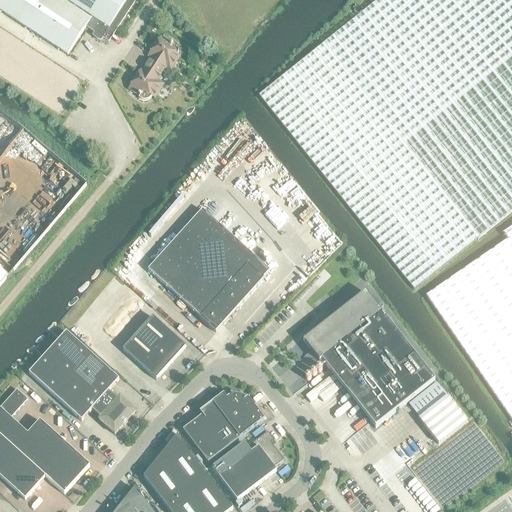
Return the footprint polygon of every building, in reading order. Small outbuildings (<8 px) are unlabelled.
[(86,27),(108,42),(135,0),(0,0),(0,11),(68,56),(86,27)] [(511,0),(378,0),(259,96),(415,290),(511,212),(511,0)] [(173,43),(172,44),(171,44),(170,45),(160,39),(155,47),(156,48),(153,51),(153,50),(149,56),(152,58),(149,63),(163,72),(166,67),(171,60),(173,61),(175,58),(177,55),(178,51),(177,47),(175,44),(173,43)] [(151,98),(152,96),(155,91),(153,90),(158,83),(156,82),(163,72),(149,63),(143,73),(141,72),(137,77),(138,78),(136,81),(135,80),(130,88),(139,95),(138,96),(139,97),(138,99),(140,100),(143,101),(146,101),(149,100),(151,98)] [(269,273),(202,212),(148,271),(200,318),(199,319),(215,334),(231,317),(232,319),(237,313),(235,312),(264,280),(263,280),(269,273)] [(511,227),(503,233),(507,240),(426,296),(511,421),(511,227)] [(375,429),(435,382),(365,294),(306,341),(305,341),(303,343),(320,363),(322,362),(375,429)] [(156,381),(186,348),(153,318),(123,351),(156,381)] [(99,421),(115,435),(135,412),(119,398),(117,401),(108,393),(119,381),(66,333),(29,375),(81,422),(92,411),(101,419),(99,421)] [(0,408),(0,437),(46,478),(64,495),(90,467),(40,422),(28,436),(10,420),(28,400),(17,390),(0,408)] [(241,398),(243,397),(241,396),(239,396),(237,395),(235,395),(234,395),(232,395),(230,395),(231,397),(226,401),(223,397),(224,397),(223,395),(199,414),(201,417),(183,431),(207,464),(264,421),(248,399),(244,402),(241,398)] [(252,453),(219,478),(237,502),(277,472),(274,469),(284,461),(271,444),(274,441),(268,433),(248,448),(252,453)] [(0,437),(0,478),(25,501),(46,478),(0,437)] [(177,437),(166,450),(172,457),(144,478),(169,511),(230,511),(233,510),(177,437)] [(151,511),(135,490),(125,501),(116,511),(151,511)]
